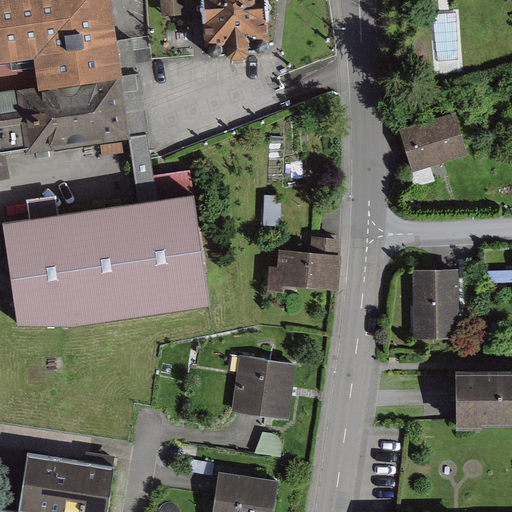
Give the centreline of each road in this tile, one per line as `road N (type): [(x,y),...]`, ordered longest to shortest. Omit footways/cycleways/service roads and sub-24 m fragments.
road 1 (residential): [(333,511),(374,233)]
road 2 (residential): [(374,233),(359,0)]
road 3 (residential): [(374,233),(511,230)]
